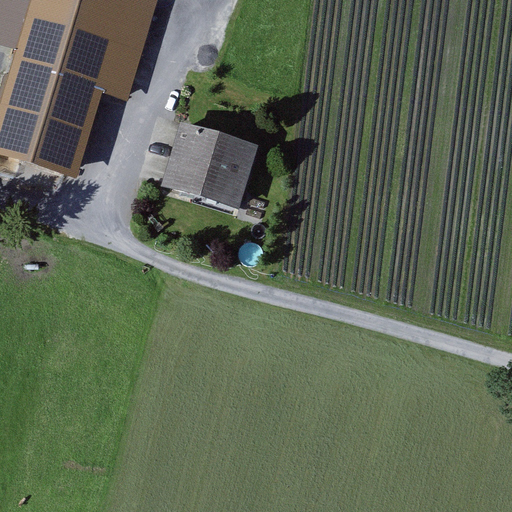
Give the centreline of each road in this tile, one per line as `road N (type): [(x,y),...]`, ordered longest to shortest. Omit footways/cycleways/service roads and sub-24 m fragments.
road 1 (track): [(511,364),(0,202)]
road 2 (unknown): [(94,232),(180,0)]
